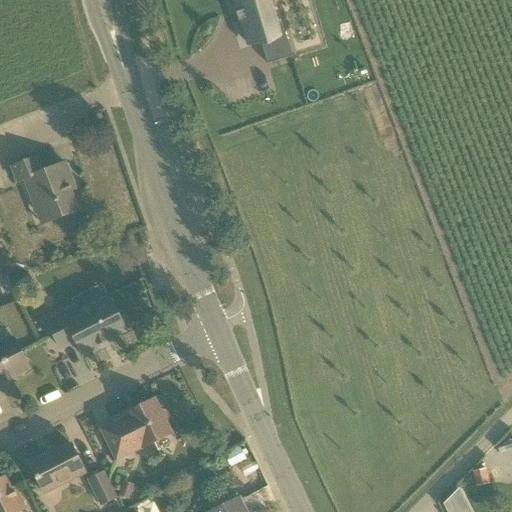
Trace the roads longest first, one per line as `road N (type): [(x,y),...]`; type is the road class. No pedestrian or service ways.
road 1 (secondary): [(219,333),(119,56)]
road 2 (residential): [(0,433),(219,333)]
road 3 (secondary): [(303,511),(219,333)]
road 4 (unclassified): [(405,511),(511,402)]
